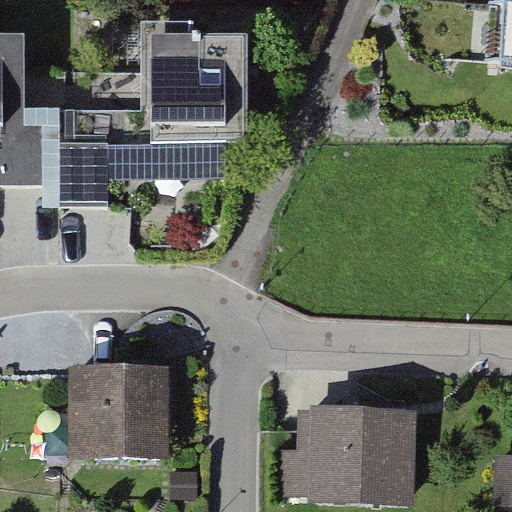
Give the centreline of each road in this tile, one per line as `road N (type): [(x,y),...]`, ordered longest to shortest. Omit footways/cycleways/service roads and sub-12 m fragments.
road 1 (residential): [(237,340),(511,351)]
road 2 (residential): [(0,294),(197,289),(224,302),(237,340)]
road 3 (residential): [(237,340),(236,511)]
